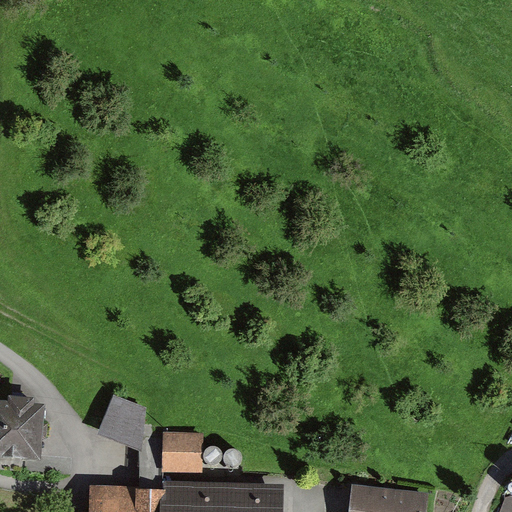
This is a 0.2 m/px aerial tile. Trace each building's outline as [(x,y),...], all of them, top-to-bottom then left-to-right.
[(8,386),(8,392),(0,391),(0,448),(40,452),(46,396),(35,395),(35,389),(8,386)] [(121,400),(106,435),(151,455),(153,415),(121,400)] [(204,431),(164,431),(164,467),(204,468),(204,431)] [(170,493),(98,490),(97,511),(294,511),(296,490),(170,485),(170,493)] [(357,486),(352,511),(440,511),(442,499),(357,486)]
